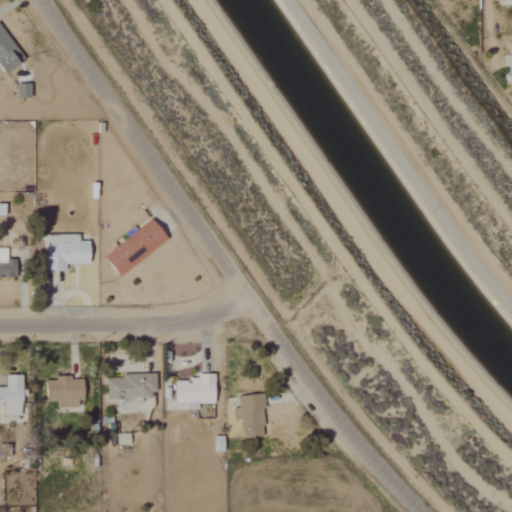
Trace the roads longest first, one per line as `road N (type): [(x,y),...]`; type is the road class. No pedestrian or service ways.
road 1 (residential): [(423,511),(328,417),(250,289),(38,0)]
road 2 (residential): [(0,324),(191,323),(250,289)]
